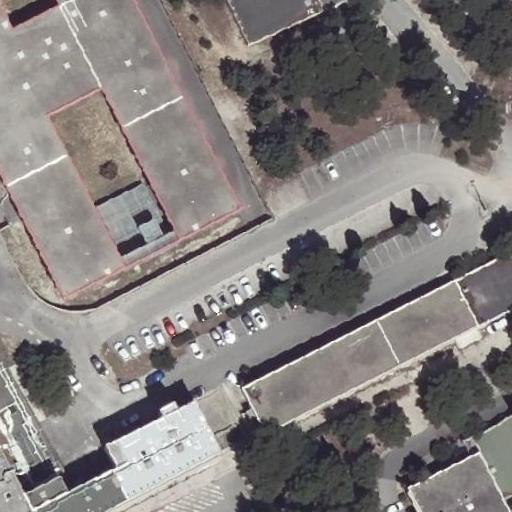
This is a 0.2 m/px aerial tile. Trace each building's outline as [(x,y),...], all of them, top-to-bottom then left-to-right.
[(122,269),(44,118),(96,90),(176,240),(238,209),(130,0),(0,0),(0,184),(7,198),(18,219),(60,301),(122,269)] [(321,16),(313,0),(221,0),(245,52),(321,16)] [(313,0),(321,16),(355,0),(313,0)] [(454,282),(477,328),(511,309),(511,259),(509,254),(454,282)] [(453,338),(477,328),(454,282),(240,390),(263,436),(453,338)] [(0,511),(110,511),(220,457),(192,402),(113,443),(124,466),(72,492),(55,460),(53,462),(0,357),(0,511)] [(471,437),(478,453),(501,499),(511,493),(511,419),(510,416),(471,437)] [(508,511),(501,499),(478,453),(408,489),(419,511),(508,511)]
